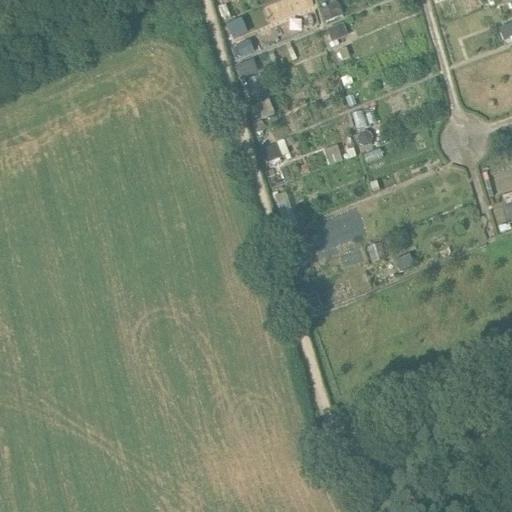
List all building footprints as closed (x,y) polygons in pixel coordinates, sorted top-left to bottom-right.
[(338,4),(321,12),(326,22),(343,15),(338,4)] [(231,41),(247,34),(241,19),(225,26),(231,41)] [(343,24),(327,31),(332,42),(348,36),(343,24)] [(511,25),(500,31),(505,43),(511,40),(511,25)] [(249,42),(235,47),(240,59),(253,53),(249,42)] [(254,62),(235,70),(240,81),(259,73),(254,62)] [(354,96),(346,98),(350,108),(357,105),(354,96)] [(365,147),(370,145),(372,140),(370,135),(366,132),(360,134),(358,139),(360,144),(365,147)] [(277,145),(262,152),(267,164),(282,158),(277,145)] [(411,269),(406,258),(395,262),(400,274),(411,269)] [(316,295),(303,300),(308,313),(321,308),(316,295)]
